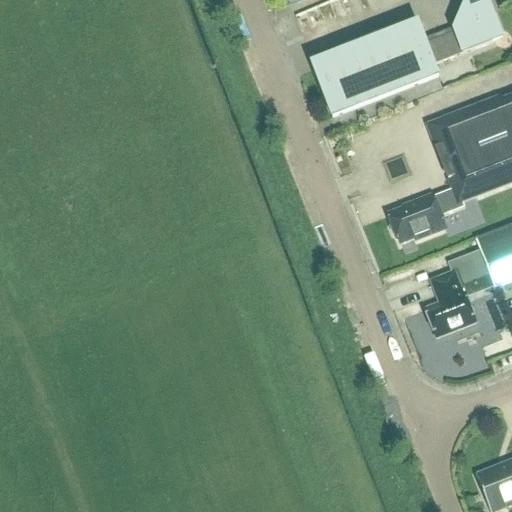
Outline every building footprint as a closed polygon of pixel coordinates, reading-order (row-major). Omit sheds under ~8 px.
[(285,0),(289,8),(308,0),(285,0)] [(420,30),(314,72),(333,120),(439,79),(434,68),(463,56),(463,57),(501,42),(486,0),(469,0),(454,34),(426,45),(420,30)] [(396,238),(400,248),(415,242),(416,244),(446,232),(441,221),(465,211),(462,205),(511,186),(511,96),(428,129),(453,193),(433,201),(433,199),(412,207),(413,209),(389,218),(392,228),(390,230),(394,238),(396,238)] [(454,277),(432,285),(440,308),(426,313),(437,342),(476,326),(465,298),(463,299),(460,293),(490,281),(494,291),(511,283),(511,227),(476,242),(481,256),(450,268),(454,277)] [(511,463),(476,479),(488,511),(504,511),(511,509),(511,463)]
